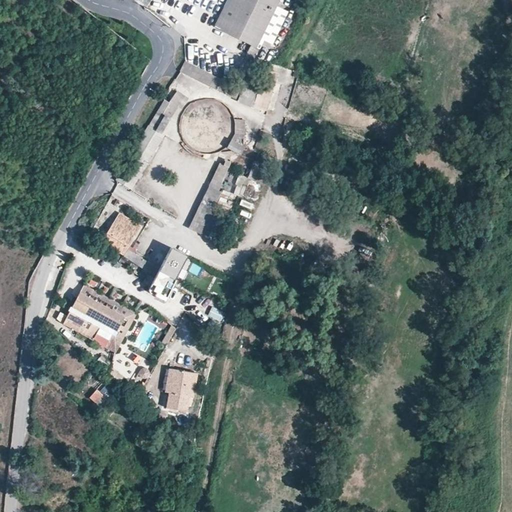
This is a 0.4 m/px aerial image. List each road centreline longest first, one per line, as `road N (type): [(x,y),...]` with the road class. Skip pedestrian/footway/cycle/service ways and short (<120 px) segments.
road 1 (residential): [(126,13),(151,30),(161,64),(45,267),(24,381)]
road 2 (unknown): [(96,177),(218,256)]
road 3 (unclassified): [(24,381),(11,511)]
